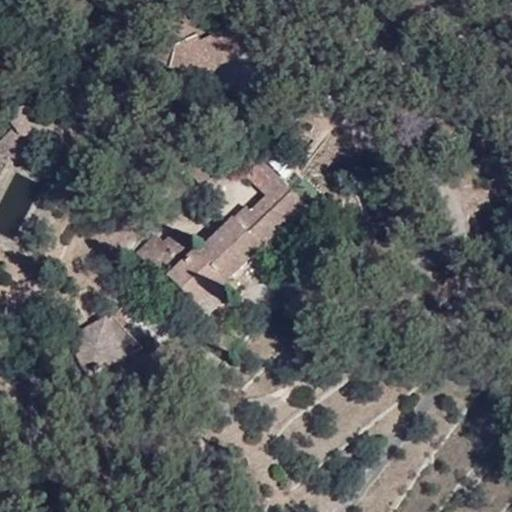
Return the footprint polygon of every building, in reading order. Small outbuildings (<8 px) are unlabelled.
[(164,68),(197,83),(225,63),(245,54),(266,54),(274,26),(236,25),(201,42),(197,35),(176,46),(164,68)] [(19,105),(20,112),(25,110),(38,112),(41,119),(39,130),(35,129),(31,135),(24,137),(16,132),(0,145),(0,149),(8,156),(21,160),(34,161),(47,154),(54,142),(56,130),(53,118),(45,107),(36,104),(19,105)] [(25,110),(20,112),(14,116),(14,123),(16,124),(16,132),(24,137),(31,135),(35,129),(39,130),(41,119),(38,112),(25,110)] [(217,171),(202,155),(187,168),(202,186),(217,171)] [(159,267),(199,309),(226,284),(259,252),(265,259),(310,215),(262,162),(246,176),(266,198),(252,213),(247,208),(198,254),(175,232),(164,244),(155,236),(137,254),(153,272),(159,267)] [(318,222),(310,215),(265,259),(271,266),(318,222)] [(226,284),(199,309),(208,317),(234,293),(226,284)] [(106,320),(126,357),(142,348),(112,317),(106,320)] [(89,376),(126,357),(106,320),(70,339),(89,376)]
